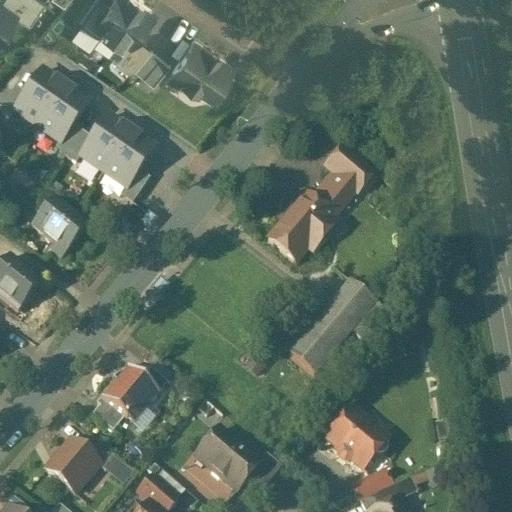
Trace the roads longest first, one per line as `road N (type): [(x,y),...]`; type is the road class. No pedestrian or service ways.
road 1 (residential): [(0,441),(299,82)]
road 2 (secondary): [(511,326),(458,0)]
road 3 (residential): [(299,82),(358,22),(417,0)]
road 4 (residential): [(299,82),(183,0)]
